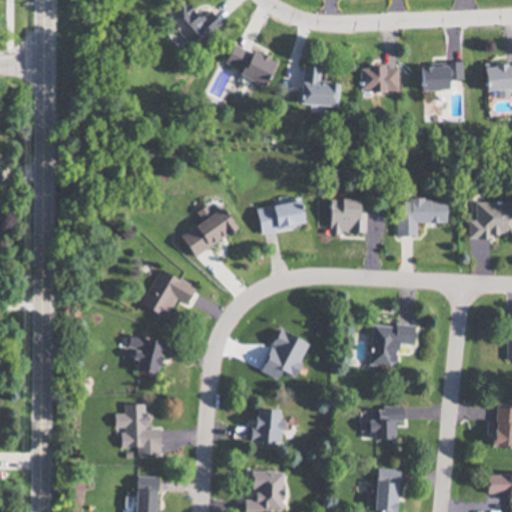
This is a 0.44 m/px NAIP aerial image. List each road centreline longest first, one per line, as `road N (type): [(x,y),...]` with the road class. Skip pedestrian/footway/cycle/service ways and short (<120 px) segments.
road 1 (residential): [(39,511),(43,0)]
road 2 (residential): [(511,284),(310,277),(259,290),(225,322),(208,366),(199,511)]
road 3 (residential): [(511,16),(343,24),(284,14),(265,0)]
road 4 (residential): [(461,282),(440,511)]
